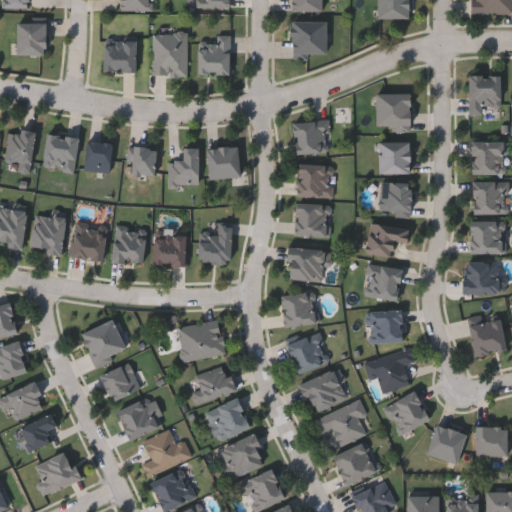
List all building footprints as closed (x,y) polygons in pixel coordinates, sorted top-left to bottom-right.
[(30,0),(7,0),(8,11),(30,11),(30,0)] [(151,0),(151,10),(119,9),(119,0),(151,0)] [(231,0),(196,0),(197,11),(231,11),(231,0)] [(320,0),(320,10),(290,10),(290,0),(320,0)] [(376,17),(376,0),(408,0),(408,17),(376,17)] [(469,12),(469,0),(511,0),(511,13),(469,12)] [(14,20),(45,20),(45,54),(14,54),(14,20)] [(324,20),(324,53),(309,53),(309,58),(290,58),(290,20),(324,20)] [(186,75),(151,75),(151,32),(186,32),(186,75)] [(216,43),(216,34),(229,34),(229,74),(195,74),(195,43),(216,43)] [(134,70),(103,70),(103,36),(134,36),(134,70)] [(467,74),(499,74),(499,105),(482,105),(482,113),(467,113),(467,74)] [(390,129),(390,125),(375,125),(375,92),(409,92),(409,129),(390,129)] [(328,117),(330,150),(294,152),(292,119),(328,117)] [(4,159),(8,128),(34,132),(28,172),(15,170),(17,161),(4,159)] [(73,170),(41,167),(44,133),(76,135),(73,170)] [(378,139),(408,139),(408,171),(378,171),(378,139)] [(110,141),(109,171),(83,170),(84,140),(110,141)] [(506,140),(506,173),(470,173),(470,140),(506,140)] [(154,173),(131,173),(131,146),(154,146),(154,173)] [(206,176),(206,146),(238,146),(238,176),(206,176)] [(181,159),(180,147),(196,147),(197,183),(168,183),(168,159),(181,159)] [(296,196),(296,162),(332,162),(332,196),(296,196)] [(471,180),(507,180),(507,212),(471,212),(471,180)] [(409,181),(409,210),(379,210),(379,181),(409,181)] [(329,235),(293,234),(294,202),(330,203),(329,235)] [(21,245),(0,242),(0,204),(25,208),(21,245)] [(30,248),(33,213),(63,216),(60,250),(30,248)] [(469,219),(504,219),(504,252),(469,252),(469,219)] [(106,224),(101,259),(70,255),(74,220),(106,224)] [(364,252),(368,221),(408,226),(406,241),(392,240),(390,255),(364,252)] [(141,263),(110,259),(115,223),(146,227),(141,263)] [(230,261),(198,261),(198,231),(215,231),(215,223),(230,223),(230,261)] [(185,229),(185,264),(153,264),(153,229),(185,229)] [(330,247),(330,262),(321,262),(320,279),(285,278),(286,247),(330,247)] [(497,260),(497,292),(462,292),(462,260),(497,260)] [(401,266),(398,299),(363,295),(366,262),(401,266)] [(318,322),(283,326),(279,294),(314,290),(318,322)] [(0,302),(9,300),(17,331),(0,335),(0,302)] [(368,310),(400,307),(403,340),(371,343),(368,310)] [(473,354),(468,321),(499,317),(504,350),(473,354)] [(177,325),(219,319),(224,354),(181,359),(177,325)] [(112,320),(125,353),(112,357),(113,359),(94,367),(81,331),(112,320)] [(329,360),(296,373),(284,344),(317,330),(329,360)] [(0,344),(19,340),(27,371),(0,377),(0,344)] [(369,379),(364,360),(410,347),(414,362),(402,365),(408,385),(381,393),(376,377),(369,379)] [(111,401),(99,375),(127,361),(140,386),(111,401)] [(233,390),(198,401),(190,376),(225,365),(233,390)] [(346,398),(311,413),(298,384),(334,368),(346,398)] [(0,398),(0,395),(32,380),(45,406),(11,422),(0,398)] [(429,419),(400,435),(384,406),(412,390),(429,419)] [(128,439),(115,411),(148,396),(161,425),(128,439)] [(249,428),(217,440),(205,410),(236,397),(249,428)] [(366,414),(360,417),(366,433),(337,444),(331,429),(320,433),(314,417),(360,399),(366,414)] [(29,450),(18,426),(50,412),(56,424),(46,429),(51,440),(29,450)] [(425,454),(433,424),(464,433),(455,462),(425,454)] [(505,426),(505,455),(474,455),(474,426),(505,426)] [(174,442),(184,438),(192,458),(146,474),(142,461),(150,458),(143,439),(170,429),(174,442)] [(265,464),(229,478),(217,447),(253,433),(265,464)] [(374,472),(342,483),(332,453),(364,442),(374,472)] [(33,465),(66,450),(79,478),(46,493),(33,465)] [(150,481),(183,467),(196,497),(162,511),(150,481)] [(241,482),(270,468),(284,496),(255,511),(241,482)] [(387,511),(359,511),(351,495),(384,478),(398,507),(387,511)] [(0,511),(5,511),(9,511),(0,489),(0,511)] [(485,511),(485,491),(511,491),(511,511),(485,511)] [(437,494),(437,511),(406,511),(406,494),(437,494)] [(477,498),(477,511),(445,511),(445,498),(477,498)] [(179,511),(199,502),(204,511),(179,511)]
